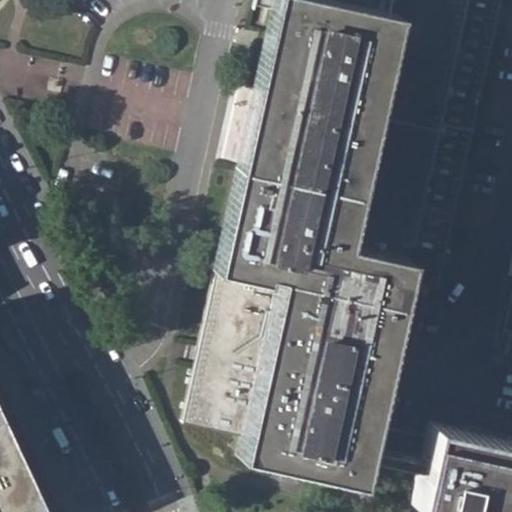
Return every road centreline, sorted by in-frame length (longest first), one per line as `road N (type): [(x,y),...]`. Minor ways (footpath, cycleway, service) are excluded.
road 1 (secondary): [(166,511),(0,202)]
road 2 (secondary): [(0,290),(115,511)]
